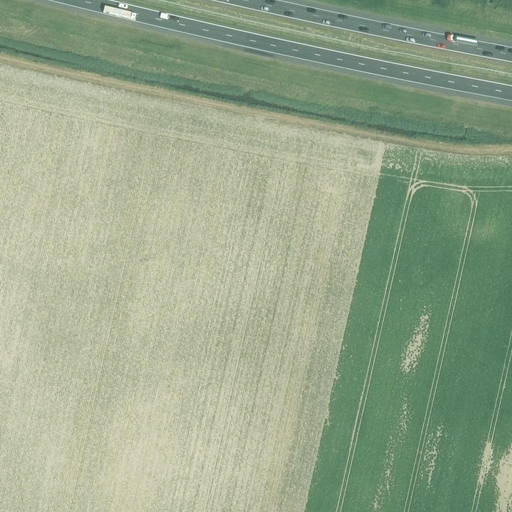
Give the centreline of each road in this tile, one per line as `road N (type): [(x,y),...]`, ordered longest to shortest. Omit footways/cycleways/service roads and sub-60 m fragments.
road 1 (motorway): [(77,0),(511,96)]
road 2 (motorway): [(511,53),(246,0)]
